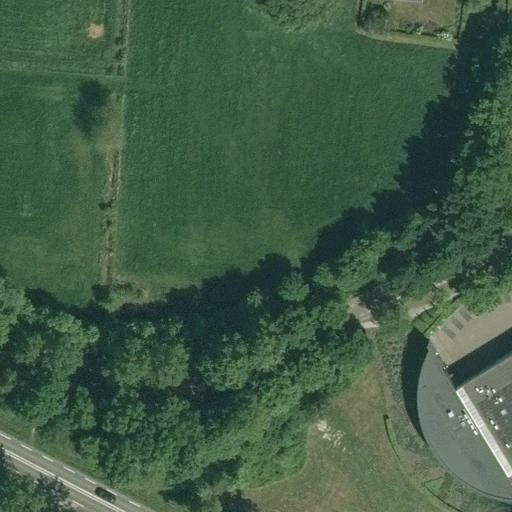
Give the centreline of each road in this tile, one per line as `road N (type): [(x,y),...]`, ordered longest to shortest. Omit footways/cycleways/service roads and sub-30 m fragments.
road 1 (tertiary): [(511,245),(249,364),(186,379),(117,383),(68,374),(0,345)]
road 2 (primary): [(117,511),(0,451)]
